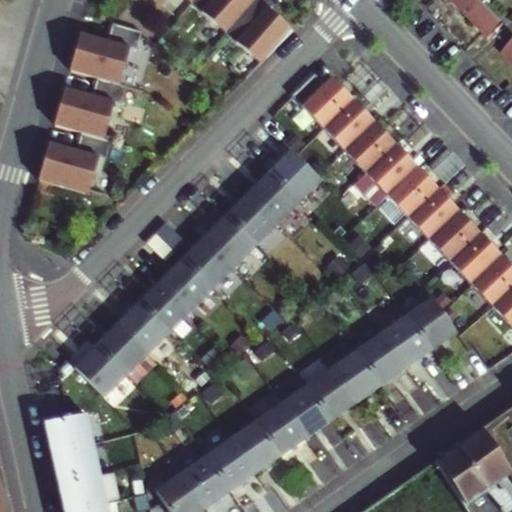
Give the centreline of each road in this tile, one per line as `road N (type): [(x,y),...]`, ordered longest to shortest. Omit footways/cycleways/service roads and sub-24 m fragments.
road 1 (residential): [(357,0),(47,305),(0,315)]
road 2 (residential): [(320,511),(511,377)]
road 3 (residential): [(511,157),(357,0)]
road 4 (residential): [(55,0),(0,208)]
road 5 (residential): [(0,321),(41,511)]
